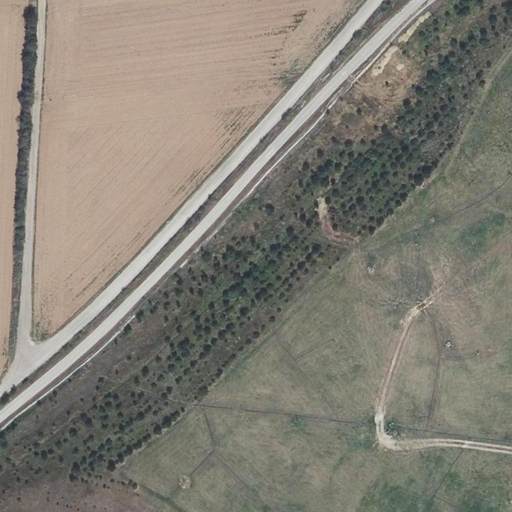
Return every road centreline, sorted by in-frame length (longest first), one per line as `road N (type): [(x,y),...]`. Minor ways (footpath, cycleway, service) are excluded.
road 1 (unclassified): [(0,394),(157,251),(379,0)]
road 2 (track): [(42,0),(17,379)]
